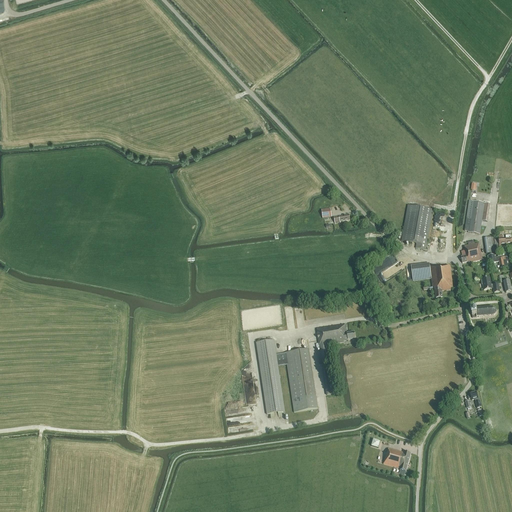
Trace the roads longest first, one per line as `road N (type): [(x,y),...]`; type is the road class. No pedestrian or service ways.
road 1 (track): [(0,431),(122,431),(156,445),(253,434)]
road 2 (track): [(511,38),(470,112),(445,260)]
